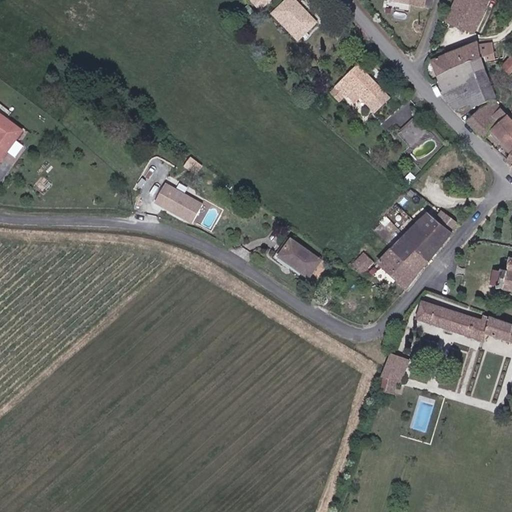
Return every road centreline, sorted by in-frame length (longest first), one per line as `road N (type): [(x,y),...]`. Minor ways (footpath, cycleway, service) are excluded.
road 1 (unclassified): [(0,218),(162,228),(361,335),(378,332),(510,175)]
road 2 (unclassified): [(417,78),(510,175)]
